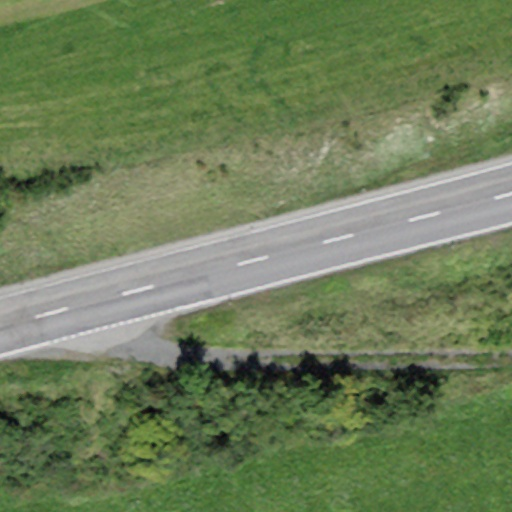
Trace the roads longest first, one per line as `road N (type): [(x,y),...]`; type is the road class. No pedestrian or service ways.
road 1 (primary): [(511,186),(0,323)]
road 2 (track): [(511,352),(224,361),(164,352),(112,327),(96,296)]
